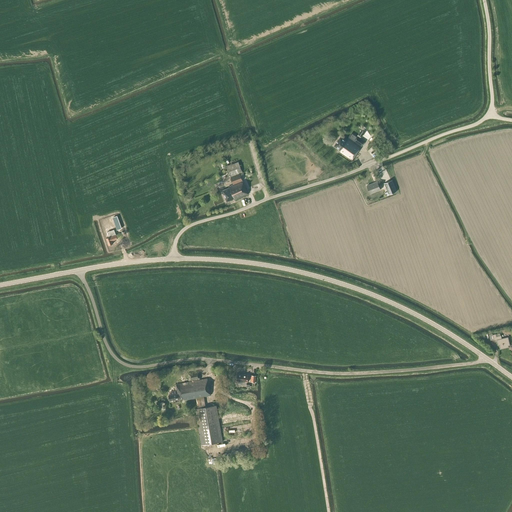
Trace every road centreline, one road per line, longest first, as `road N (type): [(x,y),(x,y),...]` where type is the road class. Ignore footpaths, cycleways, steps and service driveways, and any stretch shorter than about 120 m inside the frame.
road 1 (tertiary): [(511,377),(426,320),(340,283),(244,262),(174,259)]
road 2 (unclassified): [(174,259),(174,242),(187,226),(492,115)]
road 3 (residential): [(267,366),(195,358),(120,362),(107,348),(79,270)]
road 4 (track): [(486,358),(357,373),(267,366)]
